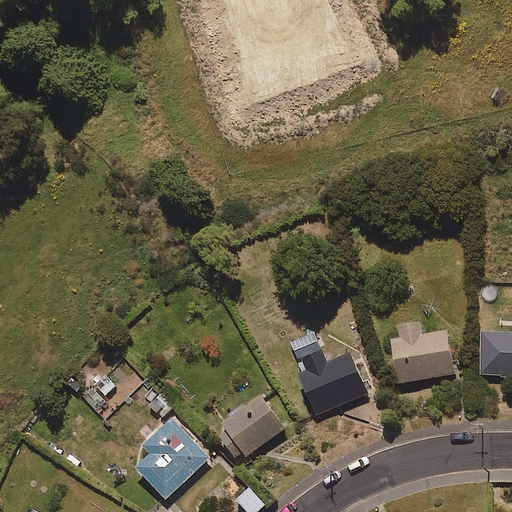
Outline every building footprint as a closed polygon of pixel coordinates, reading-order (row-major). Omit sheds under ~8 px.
[(424,325),(404,328),(406,341),(396,343),(403,384),(459,375),(453,333),(426,337),(424,325)] [(511,325),(481,325),(480,379),(511,379),(511,325)] [(331,365),(327,354),(298,366),(319,416),(371,394),(355,355),(331,365)] [(108,374),(96,383),(107,398),(120,390),(108,374)] [(289,429),(264,395),(217,429),(241,463),(289,429)] [(213,459),(176,420),(147,448),(154,455),(139,470),(169,500),(213,459)] [(262,511),(268,507),(253,491),(241,502),(249,511),(262,511)]
